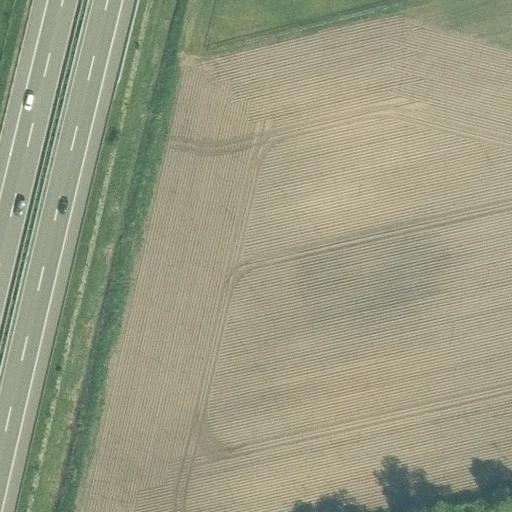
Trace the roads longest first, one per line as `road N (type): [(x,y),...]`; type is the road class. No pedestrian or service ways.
road 1 (motorway): [(0,450),(106,0)]
road 2 (motorway): [(62,0),(0,260)]
